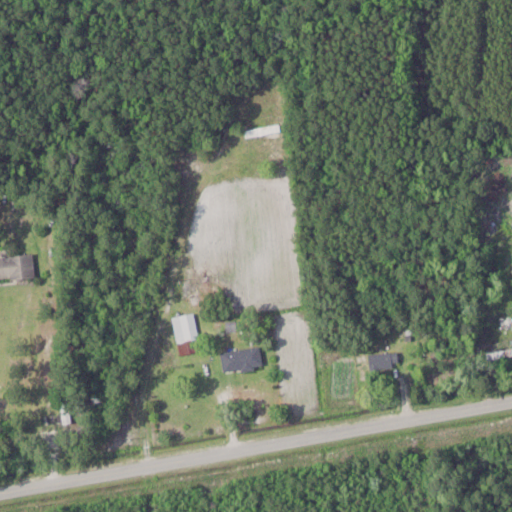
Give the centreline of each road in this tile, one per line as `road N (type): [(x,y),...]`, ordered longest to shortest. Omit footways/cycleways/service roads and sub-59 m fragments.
road 1 (residential): [(0,494),(511,402)]
road 2 (residential): [(149,467),(146,359),(186,211)]
